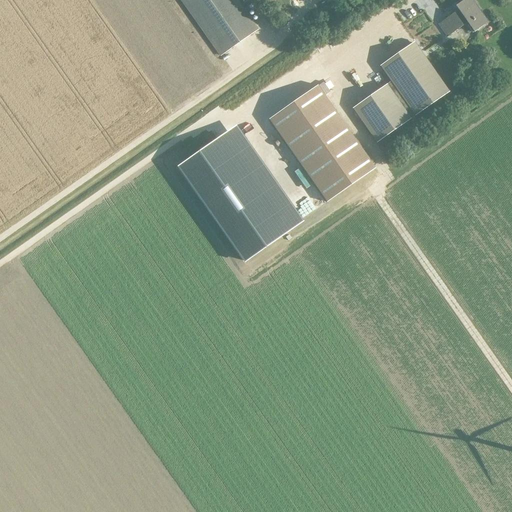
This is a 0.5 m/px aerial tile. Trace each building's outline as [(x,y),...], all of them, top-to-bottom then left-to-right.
[(181,0),(221,55),(257,30),(236,0),(181,0)] [(488,23),(471,0),(464,0),(455,6),(459,11),(455,13),(455,12),(446,19),(447,20),(440,25),(439,25),(447,37),(467,23),(469,25),(470,24),(475,32),(488,23)] [(415,115),(448,91),(415,43),(381,67),(415,115)] [(269,120),(327,202),(376,168),(318,85),(269,120)] [(376,141),(410,118),(387,86),(353,109),(376,141)] [(243,261),(286,231),(219,135),(176,165),(243,261)]
